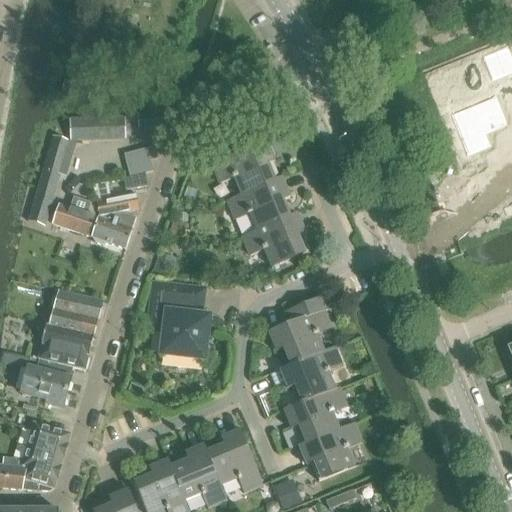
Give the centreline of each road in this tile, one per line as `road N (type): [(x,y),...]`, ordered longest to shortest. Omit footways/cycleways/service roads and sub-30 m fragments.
road 1 (residential): [(307,53),(184,116),(112,318),(75,452)]
road 2 (tertiary): [(396,246),(307,53)]
road 3 (residential): [(238,397),(247,318),(264,298),(352,263)]
road 4 (tertiary): [(506,511),(437,349)]
road 5 (residential): [(105,453),(238,397)]
road 6 (residential): [(400,254),(453,231),(511,177)]
